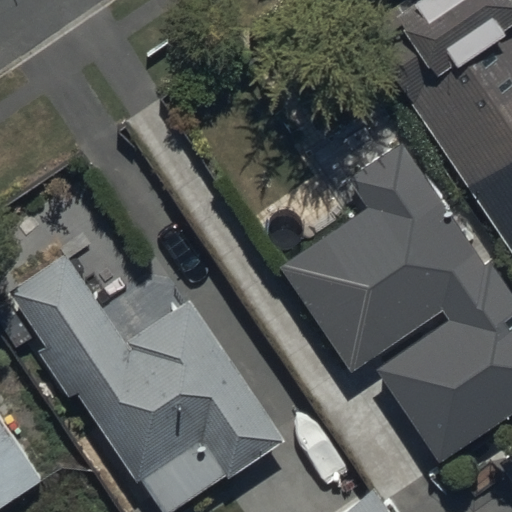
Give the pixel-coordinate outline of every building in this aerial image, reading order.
[(511,0),(403,0),(363,27),(511,251),(511,0)] [(368,207),(283,263),(354,370),(451,306),(497,278),(415,152),(357,189),(368,207)] [(11,292),(162,511),(177,511),(285,439),(191,301),(131,342),(70,252),(11,292)] [(511,420),(511,302),(497,278),(451,306),(470,323),(389,374),(444,462),(511,420)] [(0,410),(0,505),(41,481),(0,410)] [(511,451),(498,460),(511,481),(511,451)] [(391,511),(374,487),(335,511),(391,511)]
